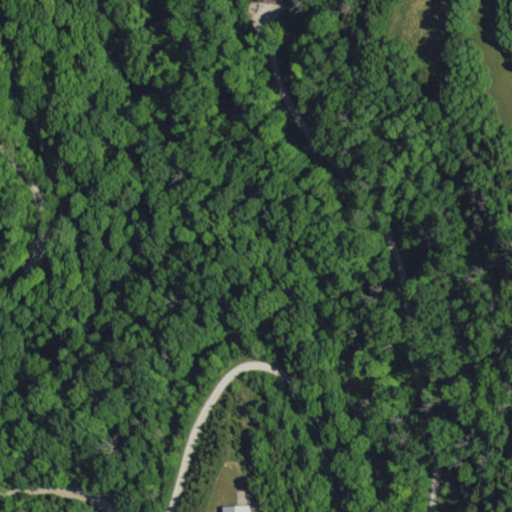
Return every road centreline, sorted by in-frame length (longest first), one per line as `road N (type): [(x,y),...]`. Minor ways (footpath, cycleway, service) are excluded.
road 1 (residential): [(173,511),(204,426),(238,376),(253,369),(288,377),(305,395),(328,440),(346,511),(433,477),(434,442),(394,256),(288,107),(267,37)]
road 2 (residential): [(97,511),(46,492),(0,491),(31,257)]
